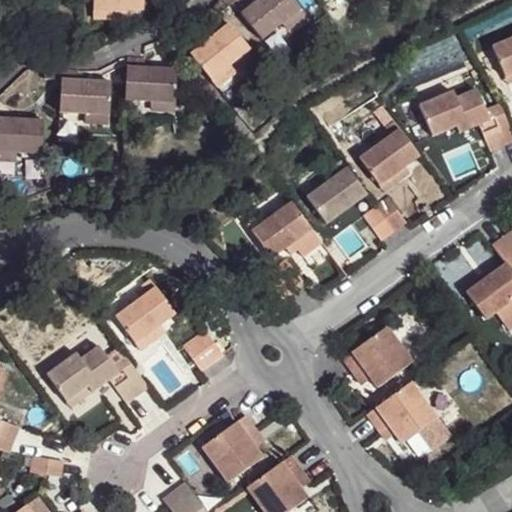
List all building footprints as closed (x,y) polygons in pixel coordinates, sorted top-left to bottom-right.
[(143,0),(92,0),(92,11),(124,13),(143,14),(143,0)] [(220,0),(213,6),(219,15),(233,5),(228,0),(220,0)] [(303,11),(293,0),(258,0),(241,15),(264,43),(284,26),(303,11)] [(91,20),(123,22),(124,13),(92,11),(91,20)] [(303,11),(284,26),(289,33),(308,18),(303,11)] [(193,57),(215,83),(233,68),(252,51),(229,24),(193,57)] [(77,53),(92,54),(92,44),(77,42),(77,53)] [(511,43),(491,53),(505,85),(511,81),(511,43)] [(221,91),(239,75),(233,68),(215,83),(221,91)] [(61,69),(45,69),(44,79),(60,80),(61,69)] [(79,70),(61,69),(60,80),(78,81),(78,75),(79,70)] [(153,70),(143,70),(127,70),(125,104),(148,104),(173,106),(175,72),(153,70)] [(86,82),(78,81),(60,80),(58,115),(85,117),(109,118),(110,83),(86,82)] [(511,143),(511,134),(499,105),(483,111),(474,91),(452,101),(448,92),(415,106),(429,138),(463,124),(467,131),(476,127),(487,153),(511,143)] [(173,106),(148,104),(146,115),(170,116),(173,106)] [(84,128),(108,130),(109,118),(85,117),(84,128)] [(43,126),(0,123),(0,156),(16,158),(42,159),(43,126)] [(400,131),(394,123),(383,132),(388,139),(400,131)] [(429,138),(433,146),(467,131),(463,124),(429,138)] [(376,189),(400,170),(418,157),(400,131),(388,139),(357,163),(376,189)] [(0,156),(0,166),(17,169),(16,158),(0,156)] [(340,160),(330,170),(334,177),(347,168),(340,160)] [(366,195),(347,168),(334,177),(305,200),(324,226),(349,207),(366,195)] [(383,196),(407,178),(400,170),(376,189),(383,196)] [(269,258),(285,247),(312,226),(292,198),(256,224),(248,230),(269,258)] [(375,206),(392,230),(403,220),(385,198),(375,206)] [(362,216),(379,239),(392,230),(375,206),(362,216)] [(349,207),(324,226),(331,236),(356,217),(349,207)] [(248,230),(256,224),(251,217),(241,223),(248,230)] [(285,247),(292,258),(318,236),(312,226),(285,247)] [(505,264),(464,294),(484,321),(497,314),(508,330),(511,327),(511,229),(491,244),(505,264)] [(302,283),(285,260),(264,275),(281,298),(302,283)] [(155,285),(145,292),(150,299),(159,292),(155,285)] [(150,299),(118,323),(137,350),(163,331),(178,320),(159,292),(150,299)] [(393,319),(348,351),(362,368),(372,362),(377,371),(384,380),(420,355),(393,319)] [(163,331),(137,350),(143,357),(169,340),(163,331)] [(205,331),(183,346),(200,370),(222,354),(205,331)] [(151,389),(128,357),(112,367),(100,350),(82,362),(77,354),(47,376),(65,403),(94,383),(99,390),(108,385),(126,407),(151,389)] [(372,362),(362,368),(367,374),(377,371),(372,362)] [(398,443),(434,418),(407,380),(362,414),(375,431),(384,424),(390,433),(398,443)] [(94,383),(65,403),(70,409),(99,390),(94,383)] [(246,414),(203,446),(227,482),(263,458),(257,449),(251,440),(259,434),(246,414)] [(0,448),(12,452),(17,431),(0,424),(0,448)] [(375,431),(380,439),(390,433),(384,424),(375,431)] [(257,449),(266,444),(259,434),(251,440),(257,449)] [(31,472),(60,478),(64,461),(35,456),(31,472)] [(295,482),(303,476),(291,457),(246,487),(263,511),(289,511),(306,500),(300,490),(295,482)] [(303,476),(295,482),(300,490),(308,483),(303,476)] [(207,511),(186,481),(163,497),(172,511),(207,511)] [(26,505),(31,511),(41,511),(33,499),(26,505)]
